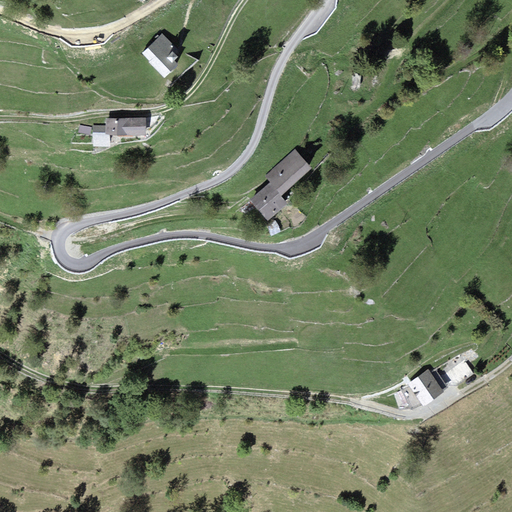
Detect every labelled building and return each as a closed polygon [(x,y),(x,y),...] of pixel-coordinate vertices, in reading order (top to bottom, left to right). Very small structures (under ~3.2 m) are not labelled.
[(163,34),(143,53),(151,61),(150,63),(164,78),(177,66),(173,62),(177,57),(175,54),(179,51),(163,34)] [(146,117),(107,118),(107,125),(106,134),(111,135),(118,136),(146,135),(146,117)] [(93,136),(93,127),(80,125),(79,133),(93,136)] [(106,134),(107,125),(93,126),(93,127),(93,136),(94,147),(110,147),(111,135),(106,134)] [(271,183),(282,195),(313,169),(296,150),(266,176),(271,183)] [(271,183),(251,200),(269,221),(289,204),(282,195),(271,183)] [(444,393),(429,370),(408,385),(400,389),(412,410),(423,405),(424,407),(444,393)]
